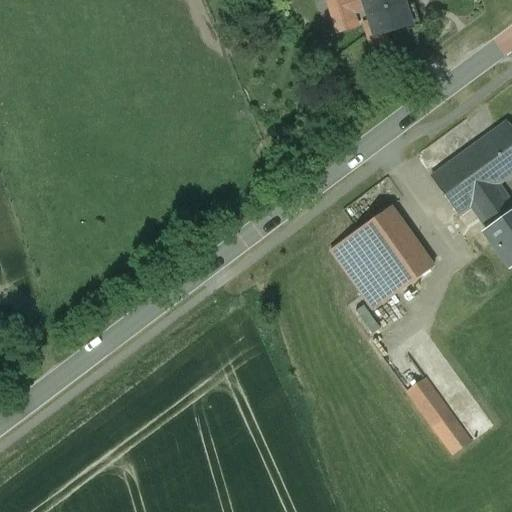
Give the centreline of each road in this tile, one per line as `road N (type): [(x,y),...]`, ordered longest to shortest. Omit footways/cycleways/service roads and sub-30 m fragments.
road 1 (unclassified): [(0,434),(511,50)]
road 2 (unknown): [(430,111),(359,0)]
